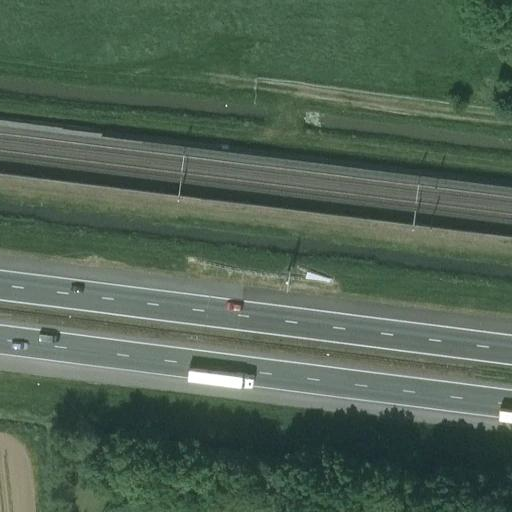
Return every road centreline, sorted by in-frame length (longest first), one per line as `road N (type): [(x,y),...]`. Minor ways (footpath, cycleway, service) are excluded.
road 1 (motorway): [(0,341),(511,406)]
road 2 (motorway): [(511,351),(0,286)]
